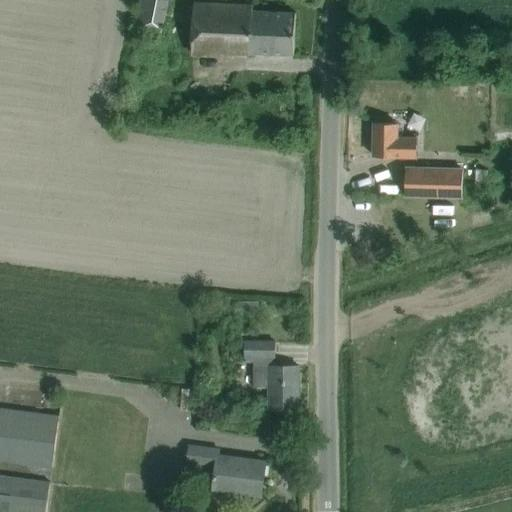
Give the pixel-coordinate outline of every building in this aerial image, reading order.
[(140,0),(135,29),(161,32),(167,0),(140,0)] [(252,6),(194,3),(192,54),(232,56),(233,52),(293,55),(295,12),(252,10),(252,6)] [(396,156),(416,157),(417,138),(396,137),(397,123),(374,122),(373,156),(396,156)] [(499,181),(499,161),(485,161),(486,181),(499,181)] [(405,168),(404,196),(462,197),(462,169),(405,168)] [(274,341),(243,341),(244,362),(252,362),(252,387),(268,387),(269,409),(298,409),(298,366),(273,365),(273,357),(274,357),(274,341)] [(0,460),(52,468),(59,416),(0,408),(0,460)] [(260,495),(265,461),(218,455),(219,450),(189,445),(187,462),(216,466),(215,474),(214,474),(213,478),(214,478),(213,489),(260,495)] [(0,509),(19,511),(46,511),(50,482),(0,475),(0,509)]
